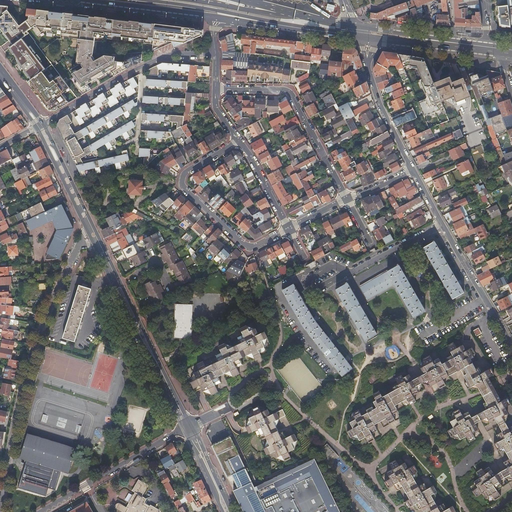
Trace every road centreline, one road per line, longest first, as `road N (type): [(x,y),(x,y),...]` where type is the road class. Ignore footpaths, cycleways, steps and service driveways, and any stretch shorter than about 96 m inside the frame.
road 1 (primary): [(159,372),(42,123)]
road 2 (primary): [(36,127),(159,372)]
road 3 (residential): [(238,140),(187,171),(181,184),(249,247),(288,229)]
road 4 (residential): [(511,346),(412,170)]
road 5 (residential): [(346,199),(287,92),(215,89)]
road 6 (residential): [(42,123),(170,54),(213,54)]
road 7 (residential): [(38,511),(187,427)]
road 8 (primary): [(61,0),(215,18)]
road 9 (primary): [(139,0),(274,23)]
